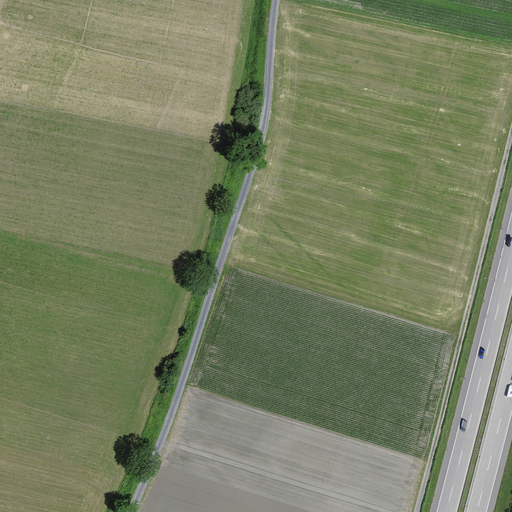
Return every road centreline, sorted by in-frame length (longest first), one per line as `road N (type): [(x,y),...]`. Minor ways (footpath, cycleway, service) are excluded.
road 1 (track): [(129,511),(183,392),(272,100),(285,0)]
road 2 (track): [(418,511),(511,142)]
road 3 (motorway): [(511,250),(445,511)]
road 4 (motorway): [(475,511),(511,371)]
